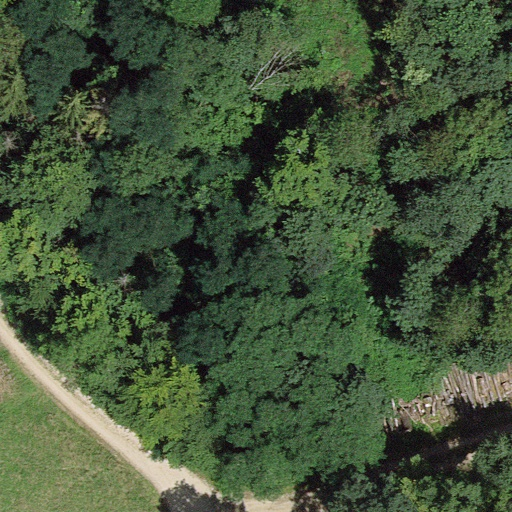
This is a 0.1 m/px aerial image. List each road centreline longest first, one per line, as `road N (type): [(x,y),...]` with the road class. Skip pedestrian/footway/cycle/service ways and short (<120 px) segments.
road 1 (track): [(207,511),(42,366),(0,308)]
road 2 (track): [(511,449),(293,511)]
